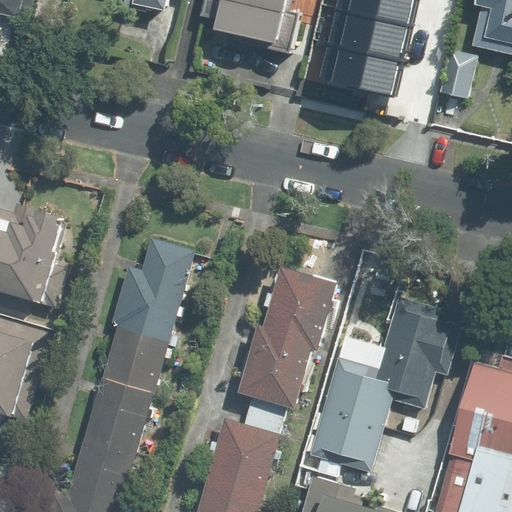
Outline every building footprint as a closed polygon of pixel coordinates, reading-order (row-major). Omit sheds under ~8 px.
[(0,0),(0,14),(27,21),(31,0),(0,0)] [(158,33),(178,37),(184,0),(142,0),(141,4),(163,8),(158,33)] [(208,0),(205,17),(225,21),(223,30),(284,43),(282,50),(297,54),(305,14),(296,12),(298,0),(208,0)] [(336,0),(318,76),(395,94),(418,0),(336,0)] [(511,0),(484,0),(474,45),(511,53),(511,0)] [(482,56),(457,51),(448,92),(473,98),(482,56)] [(63,261),(78,214),(24,197),(21,208),(0,201),(0,289),(62,309),(76,265),(63,261)] [(126,511),(198,251),(157,240),(149,269),(132,264),(116,323),(125,326),(78,496),(57,490),(50,511),(126,511)] [(281,292),(276,290),(271,305),(277,307),(272,324),(265,322),(246,391),(257,394),(249,424),(230,418),(201,511),(264,511),(294,407),(303,409),(320,349),(324,350),(344,281),(288,265),(281,292)] [(451,373),(465,324),(439,317),(442,307),(402,296),(380,375),(342,363),(316,447),(376,465),(400,386),(435,395),(441,371),(451,373)] [(0,412),(36,423),(62,333),(0,315),(0,412)] [(511,511),(511,371),(479,362),(438,511),(511,511)] [(407,511),(370,502),(372,494),(317,480),(308,511),(407,511)]
